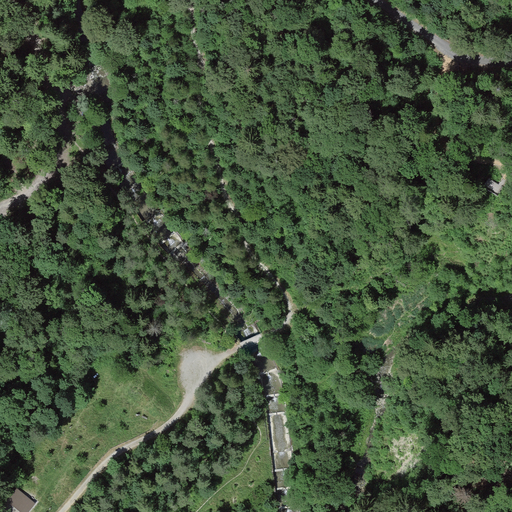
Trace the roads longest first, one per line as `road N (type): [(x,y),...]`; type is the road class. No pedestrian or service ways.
road 1 (track): [(64,511),(104,464),(184,411),(218,359),(297,314)]
road 2 (track): [(0,208),(45,178),(58,114),(44,61),(5,0)]
road 3 (track): [(497,190),(502,162),(448,155),(433,134),(446,48)]
road 4 (track): [(297,314),(413,255),(434,236),(441,244)]
road 5 (track): [(511,60),(479,61),(446,48),(374,0)]
